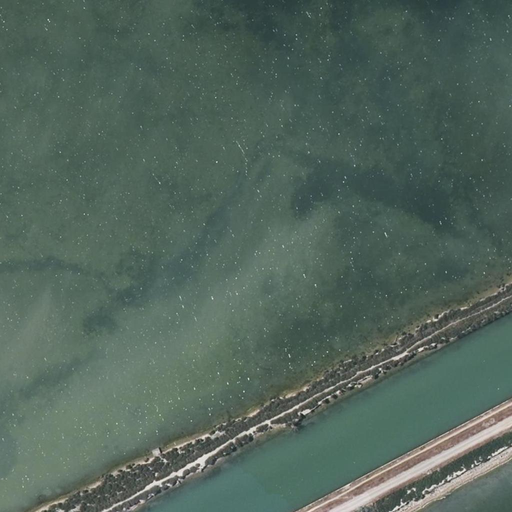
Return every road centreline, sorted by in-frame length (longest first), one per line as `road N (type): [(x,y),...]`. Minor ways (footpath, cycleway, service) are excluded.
road 1 (track): [(99,511),(511,292)]
road 2 (track): [(511,417),(335,511)]
